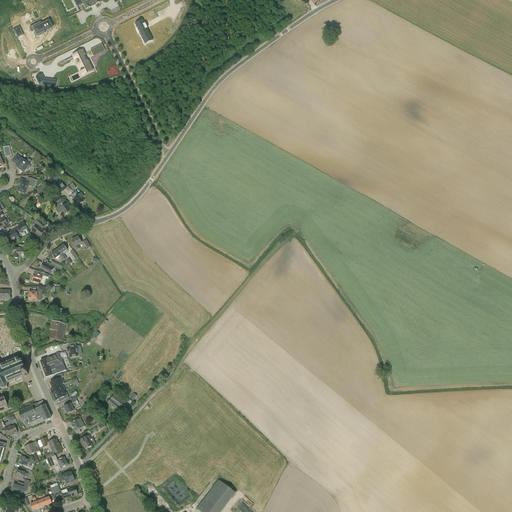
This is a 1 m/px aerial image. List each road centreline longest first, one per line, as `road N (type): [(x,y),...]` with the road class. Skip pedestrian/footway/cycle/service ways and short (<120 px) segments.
road 1 (unclassified): [(167,158),(216,82),(339,0)]
road 2 (tertiary): [(57,420),(28,350),(12,274)]
road 3 (residential): [(167,158),(106,33)]
road 4 (residential): [(12,274),(52,241),(116,215)]
